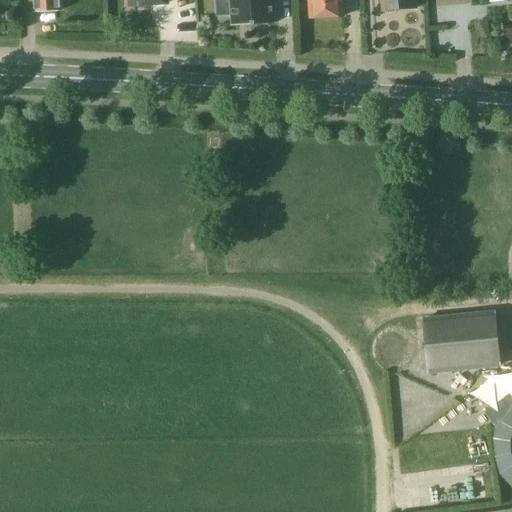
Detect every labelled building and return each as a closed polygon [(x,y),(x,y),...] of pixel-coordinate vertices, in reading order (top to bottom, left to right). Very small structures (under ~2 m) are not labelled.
[(32,0),(34,12),(63,10),(61,0),(32,0)] [(275,24),(273,0),(217,0),(218,15),(232,14),(232,26),(275,24)] [(308,0),(309,19),(344,17),(343,0),(308,0)] [(397,10),(417,9),(416,0),(381,0),(383,11),(385,11),(388,13),(395,13),(397,10)] [(429,374),(501,366),(495,312),(423,319),(429,374)]
